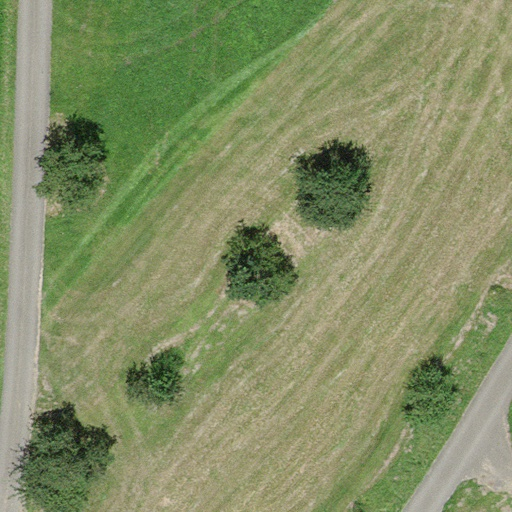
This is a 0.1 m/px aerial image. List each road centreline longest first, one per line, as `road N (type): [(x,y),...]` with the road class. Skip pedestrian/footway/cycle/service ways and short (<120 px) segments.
road 1 (track): [(8,511),(33,0)]
road 2 (track): [(418,511),(511,366)]
